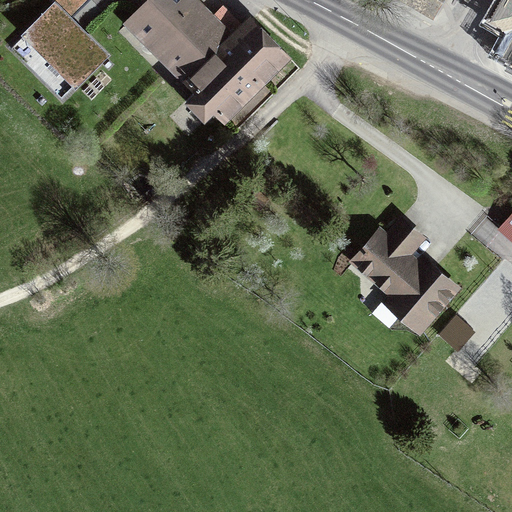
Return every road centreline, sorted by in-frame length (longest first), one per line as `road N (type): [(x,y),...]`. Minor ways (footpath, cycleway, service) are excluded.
road 1 (track): [(0,295),(184,202),(245,142)]
road 2 (secondary): [(307,0),(439,68)]
